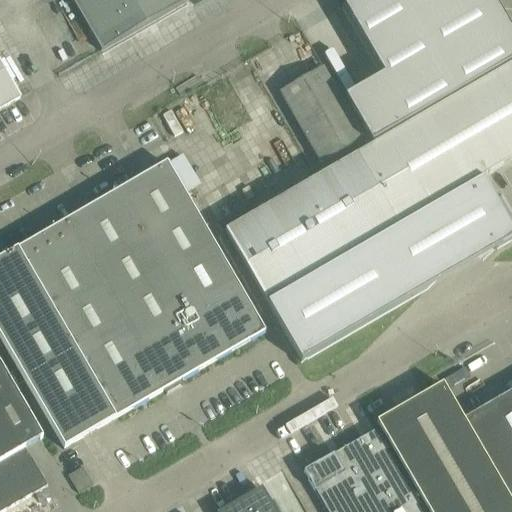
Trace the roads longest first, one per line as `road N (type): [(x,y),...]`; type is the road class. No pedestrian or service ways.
road 1 (unclassified): [(134,511),(511,292)]
road 2 (unclassified): [(0,162),(281,0)]
